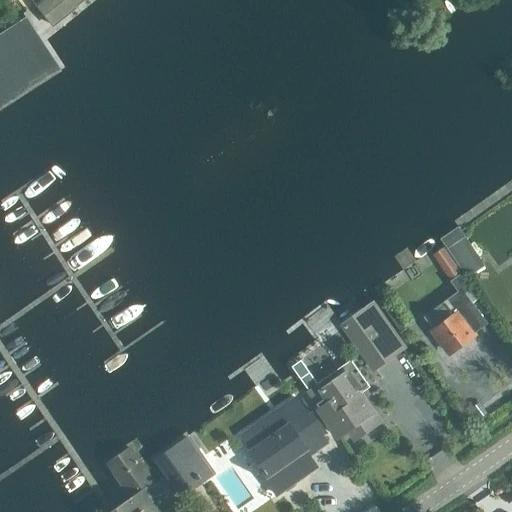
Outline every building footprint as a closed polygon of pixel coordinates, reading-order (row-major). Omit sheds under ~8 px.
[(46,0),(28,16),(50,41),(96,0),(46,0)] [(0,34),(0,109),(59,71),(25,18),(0,34)] [(486,265),(458,226),(440,239),(467,279),(486,265)] [(461,271),(445,249),(434,257),(449,280),(461,271)] [(448,300),(426,317),(435,330),(434,331),(451,354),(475,336),(474,334),(489,323),(466,293),(463,289),(448,300)] [(394,355),(363,312),(344,326),(374,369),(394,355)] [(319,412),(336,437),(338,436),(339,438),(350,430),(356,438),(378,422),(359,395),(363,392),(361,389),(368,384),(352,361),(318,384),(308,392),(320,410),(321,411),(319,412)] [(296,398),(243,435),(254,451),(252,453),(265,471),(259,475),(261,479),(264,477),(277,495),(310,472),(302,460),(328,443),(322,435),(326,432),(314,415),(310,417),(296,398)] [(203,459),(188,438),(156,460),(182,497),(202,483),(200,480),(201,478),(199,475),(197,476),(191,467),(203,459)] [(187,511),(164,478),(155,484),(130,449),(108,464),(132,499),(113,511),(187,511)]
